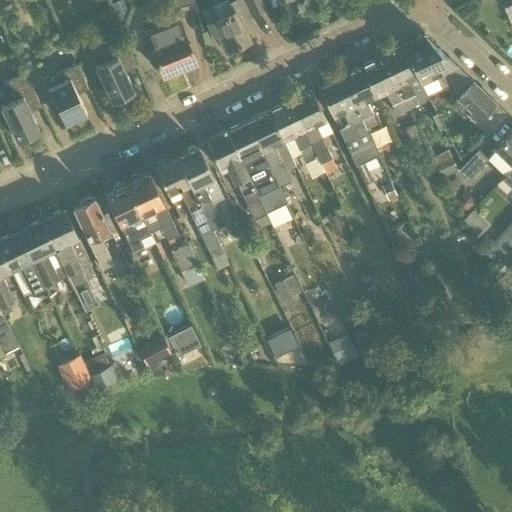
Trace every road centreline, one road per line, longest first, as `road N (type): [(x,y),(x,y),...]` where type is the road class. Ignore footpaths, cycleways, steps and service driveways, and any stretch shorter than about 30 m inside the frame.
road 1 (residential): [(0,189),(373,24)]
road 2 (residential): [(420,4),(511,95)]
